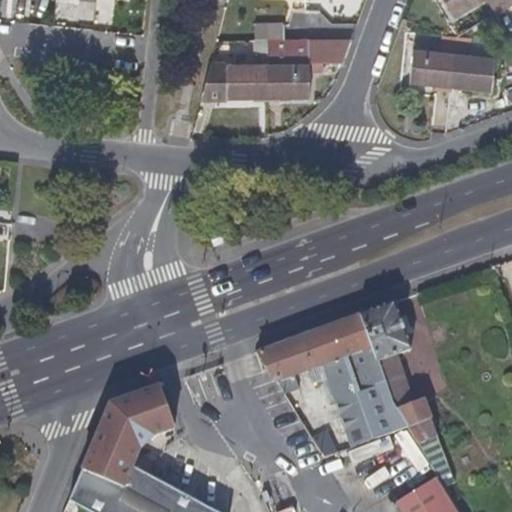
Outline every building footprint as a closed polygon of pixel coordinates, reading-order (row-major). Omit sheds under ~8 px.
[(444,0),(453,14),(478,0),(444,0)] [(508,4),(505,0),(488,0),(495,11),(499,9),(508,4)] [(282,39),(282,25),(253,25),(253,40),(254,40),(267,40),(282,39)] [(491,90),(494,58),(470,56),(473,25),(454,36),(449,86),(491,90)] [(449,86),(454,36),(443,34),(440,52),(412,50),(409,82),(449,86)] [(344,59),(351,40),(352,38),(313,38),(309,39),(308,61),(344,59)] [(308,97),(308,63),(281,64),(282,39),(267,40),(267,97),(308,97)] [(308,61),(309,39),(282,39),(281,64),(308,63),(308,61)] [(267,97),(267,40),(254,40),(255,63),(209,64),(209,68),(201,98),(267,97)] [(410,351),(394,303),(376,309),(360,315),(371,349),(392,405),(406,428),(416,445),(417,447),(435,442),(421,402),(413,403),(401,367),(396,369),(392,357),(410,351)] [(392,405),(371,349),(360,315),(282,344),(257,353),(277,384),(323,368),(352,447),(406,428),(392,405)] [(161,434),(173,429),(158,388),(110,406),(95,441),(82,468),(70,496),(68,501),(88,511),(213,511),(138,469),(133,466),(140,453),(147,457),(166,444),(161,434)] [(447,511),(428,481),(388,507),(391,511),(447,511)] [(338,511),(369,511),(350,497),(338,511)] [(75,511),(78,507),(68,501),(64,511),(63,511),(75,511)]
